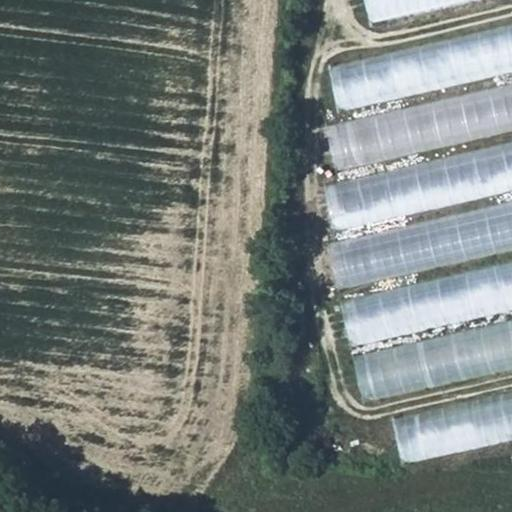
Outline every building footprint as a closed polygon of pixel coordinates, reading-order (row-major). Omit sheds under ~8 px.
[(367,0),(370,11),(433,0),(367,0)] [(511,74),(511,22),(324,63),(335,113),(511,74)] [(511,136),(511,83),(330,122),(341,174),(511,136)] [(511,145),(321,186),(332,234),(511,194),(511,145)] [(511,248),(511,199),(328,240),(338,286),(511,248)] [(511,308),(511,258),(340,295),(351,343),(511,308)] [(511,364),(511,312),(351,347),(362,397),(511,364)] [(511,385),(390,412),(400,460),(511,435),(511,385)]
